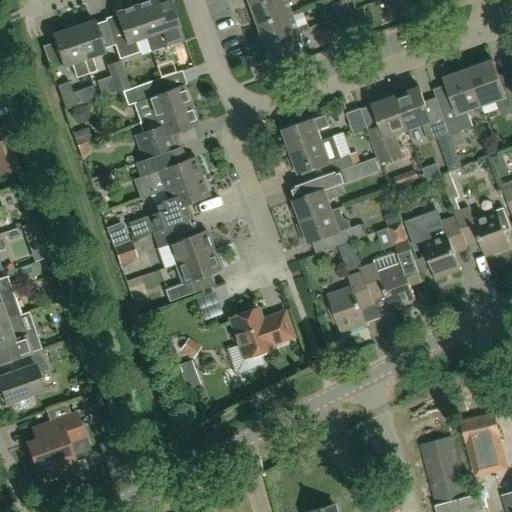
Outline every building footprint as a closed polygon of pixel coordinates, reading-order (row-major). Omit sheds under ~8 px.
[(153,0),(136,6),(146,38),(151,52),(184,41),(169,0),(153,0)] [(287,0),(269,0),(252,7),(258,26),(292,13),(287,0)] [(345,0),(333,5),(338,19),(351,14),(346,0),(345,0)] [(387,0),(394,19),(426,9),(422,0),(387,0)] [(135,41),(146,38),(136,6),(115,13),(124,38),(113,42),(119,60),(139,53),(135,41)] [(292,13),(258,26),(265,45),(299,33),(292,13)] [(351,14),(338,19),(343,32),(356,27),(351,14)] [(73,27),(89,74),(97,72),(92,58),(105,54),(94,20),(73,27)] [(52,35),(63,66),(63,68),(71,65),(76,79),(89,74),(73,27),(52,35)] [(299,33),(265,45),(273,65),(306,52),(299,33)] [(123,92),(130,89),(121,60),(107,65),(116,93),(123,92)] [(493,61),(469,70),(482,106),(497,101),(502,117),(511,113),(511,81),(502,85),(493,61)] [(440,107),(450,135),(454,148),(465,144),(461,131),(472,127),(467,112),(482,106),(469,70),(444,79),(453,103),(440,107)] [(77,106),(69,81),(57,85),(65,110),(77,106)] [(191,105),(184,85),(154,96),(149,82),(130,89),(123,92),(128,106),(147,99),(154,118),(191,105)] [(428,138),(437,135),(420,87),(396,96),(408,130),(423,125),(428,138)] [(369,131),(378,156),(381,164),(398,158),(402,156),(399,148),(395,135),(408,130),(396,96),(395,97),(393,94),(390,92),(375,98),(373,101),(374,104),(373,104),(381,126),(369,130),(369,131)] [(143,132),(133,136),(142,159),(151,156),(174,147),(170,135),(193,126),(198,124),(191,105),(154,118),(140,123),(139,123),(143,132)] [(355,136),(369,131),(369,130),(361,109),(346,114),(355,136)] [(291,152),(322,141),(318,131),(330,127),(326,116),(314,120),(314,119),(283,131),(291,152)] [(462,168),(454,148),(450,135),(438,139),(450,172),(462,168)] [(334,137),(322,141),(291,152),(291,154),(287,158),(292,171),(297,171),(298,174),(322,166),(326,177),(341,171),(354,167),(350,155),(341,158),(334,137)] [(0,141),(0,176),(20,170),(9,139),(0,141)] [(133,179),(140,199),(164,189),(165,190),(202,177),(195,156),(186,160),(181,147),(160,154),(136,162),(141,176),(133,179)] [(301,222),(332,211),(328,200),(341,196),(338,186),(345,183),(341,171),(326,177),(313,181),(317,193),(293,201),(294,203),(291,209),(295,218),(300,220),(301,222)] [(153,205),(156,213),(128,223),(134,239),(152,233),(169,227),(169,226),(193,217),(188,204),(210,196),(202,177),(165,190),(168,199),(153,205)] [(511,182),(502,186),(511,213),(511,182)] [(456,200),(450,202),(455,213),(464,238),(465,242),(467,246),(480,241),(485,257),(511,248),(505,232),(511,230),(504,208),(497,211),(473,219),(469,208),(460,211),(456,200)] [(340,208),(332,211),(301,222),(301,224),(297,226),(303,244),(308,242),(309,244),(333,236),(337,247),(365,237),(360,225),(351,229),(349,221),(343,219),(340,208)] [(465,242),(455,213),(456,217),(442,222),(446,233),(430,239),(421,216),(405,222),(415,250),(424,247),(436,279),(461,270),(455,255),(468,250),(467,246),(465,242)] [(388,228),(394,244),(407,240),(401,224),(388,228)] [(169,244),(176,264),(214,251),(206,230),(175,242),(169,227),(152,233),(157,249),(169,244)] [(362,272),(374,303),(373,300),(380,297),(378,292),(383,290),(390,309),(416,300),(410,284),(422,280),(407,240),(394,244),(397,253),(374,261),(374,264),(361,269),(362,272)] [(130,265),(145,259),(141,248),(126,254),(130,265)] [(214,251),(176,264),(183,284),(165,290),(169,302),(195,292),(191,281),(221,270),(214,251)] [(374,303),(362,272),(348,277),(352,286),(327,296),(341,333),(366,324),(357,300),(370,295),(373,304),(374,303)] [(0,321),(17,315),(20,314),(7,276),(0,278),(0,321)] [(209,298),(211,314),(228,313),(227,296),(209,298)] [(69,325),(78,321),(72,305),(62,309),(69,325)] [(257,309),(230,319),(244,358),(271,349),(269,345),(292,337),(284,313),(261,321),(257,309)] [(27,344),(17,315),(0,321),(0,348),(1,349),(6,362),(13,359),(41,349),(38,341),(27,344)] [(180,350),(193,359),(201,347),(189,338),(180,350)] [(29,403),(27,396),(43,390),(38,373),(48,369),(41,349),(13,359),(17,371),(0,376),(0,387),(6,404),(13,401),(15,408),(19,410),(28,407),(29,403)] [(182,383),(191,380),(193,386),(199,383),(197,378),(191,358),(175,364),(182,383)] [(37,440),(27,444),(36,469),(44,466),(48,479),(70,471),(65,458),(72,456),(88,450),(84,438),(76,414),(71,415),(67,404),(46,411),(50,423),(33,429),(37,440)] [(495,413),(461,421),(466,444),(467,448),(489,443),(493,459),(508,455),(504,438),(501,439),(500,437),(501,436),(495,413)] [(438,511),(479,511),(475,496),(468,498),(452,436),(421,445),(437,506),(438,511)] [(511,511),(511,494),(503,497),(507,511),(511,511)]
